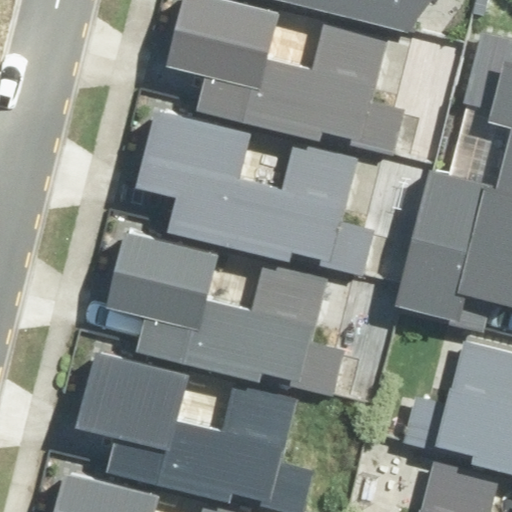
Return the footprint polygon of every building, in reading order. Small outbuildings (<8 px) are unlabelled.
[(184,0),(173,47),(218,59),(210,90),(399,137),(409,94),(377,85),(392,24),(334,10),(325,48),(283,38),(292,0),(184,0)] [(353,0),(418,16),(430,0),(353,0)] [(442,155),(410,283),(470,298),(475,276),(511,285),(511,23),(487,18),(466,101),(511,112),(511,133),(503,170),(442,155)] [(161,84),(140,166),(186,177),(178,208),(366,255),(377,212),(344,204),(359,143),(302,128),(292,167),(251,156),(263,109),(161,84)] [(131,208),(110,290),(156,301),(148,333),(336,379),(347,336),(314,328),(330,267),(272,252),(262,291),(221,281),(233,233),(131,208)] [(107,327),(86,410),(131,421),(123,452),(312,499),(322,456),(290,448),(305,387),(247,372),(238,410),(196,400),(208,353),(107,327)] [(511,343),(470,333),(446,430),(483,439),(481,445),(511,452),(511,343)] [(73,447),(56,511),(270,511),(272,506),(214,492),(208,511),(164,511),(175,472),(73,447)] [(438,457),(423,511),(507,511),(497,510),(506,474),(438,457)]
